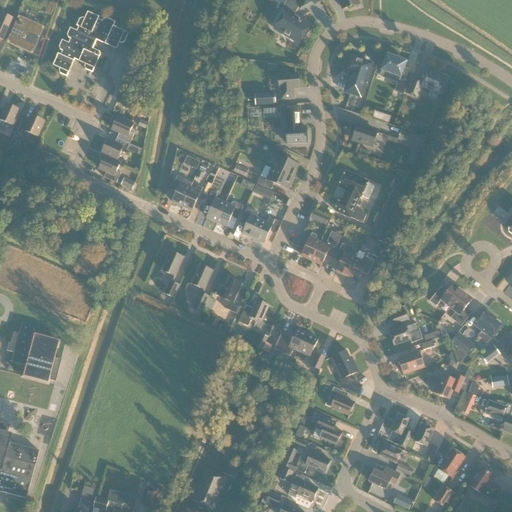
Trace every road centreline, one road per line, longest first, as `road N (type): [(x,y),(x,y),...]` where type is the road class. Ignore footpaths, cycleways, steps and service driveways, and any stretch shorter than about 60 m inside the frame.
road 1 (residential): [(511,81),(405,30),(362,21),(332,32),(314,60),(321,133),(315,162),(270,262)]
road 2 (residential): [(270,262),(72,173),(94,120),(0,79)]
road 3 (residential): [(381,390),(511,452)]
